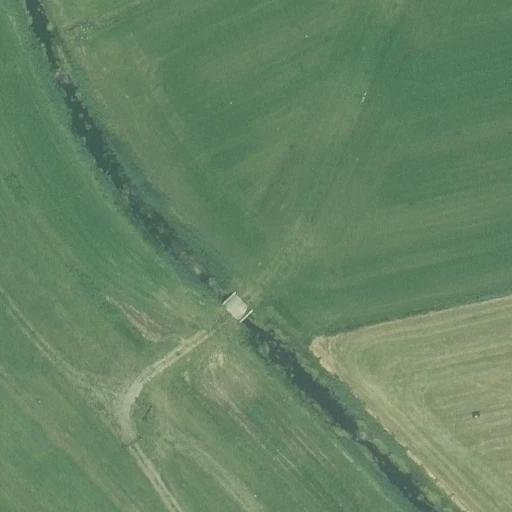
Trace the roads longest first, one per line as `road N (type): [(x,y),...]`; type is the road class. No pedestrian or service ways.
road 1 (track): [(245,299),(300,222),(396,0)]
road 2 (track): [(0,297),(86,389),(172,434),(254,511)]
road 3 (track): [(245,299),(143,379),(122,409),(125,435),(171,511)]
